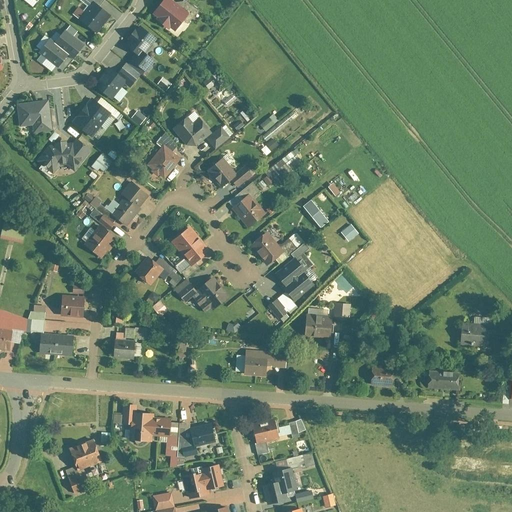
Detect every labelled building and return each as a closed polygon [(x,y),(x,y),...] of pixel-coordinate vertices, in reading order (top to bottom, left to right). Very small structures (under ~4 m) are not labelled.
[(112,15),(100,5),(105,0),(104,0),(84,0),(95,9),(83,23),(96,34),(112,15)] [(183,0),(180,0),(177,5),(169,0),(166,0),(154,17),(176,34),(189,17),(192,19),(198,11),(183,0)] [(127,43),(142,55),(157,37),(141,25),(127,43)] [(85,44),(67,30),(56,44),(70,54),(75,58),(85,44)] [(60,67),(70,54),(56,44),(49,39),(39,52),(60,67)] [(97,90),(113,100),(127,80),(111,70),(97,90)] [(136,79),(124,71),(121,76),(132,84),(136,79)] [(213,77),(203,84),(208,90),(217,83),(213,77)] [(232,97),(224,104),(227,108),(235,100),(232,97)] [(73,121),(93,137),(111,113),(92,98),(73,121)] [(17,105),(19,134),(50,132),(48,103),(17,105)] [(188,115),(174,129),(190,145),(197,145),(213,131),(201,116),(194,122),(188,115)] [(271,118),(262,127),(266,131),(275,122),(271,118)] [(221,130),(208,140),(217,150),(229,139),(221,130)] [(74,145),(72,145),(72,139),(60,137),(55,133),(49,141),(54,145),(38,163),(45,168),(45,172),(49,172),(54,175),(60,167),(68,166),(76,173),(92,153),(77,141),(74,145)] [(268,146),(272,151),(278,145),(273,141),(268,146)] [(147,169),(164,182),(182,160),(165,146),(147,169)] [(102,156),(92,169),(102,177),(112,164),(102,156)] [(234,183),(239,189),(251,178),(244,170),(237,176),(222,160),(209,172),(226,191),(234,183)] [(271,173),(281,185),(292,174),(282,163),(271,173)] [(135,184),(118,205),(114,202),(107,210),(112,213),(111,214),(128,228),(152,198),(135,184)] [(253,184),(229,204),(249,227),(264,215),(250,200),(260,192),(253,184)] [(96,199),(90,206),(96,211),(102,203),(96,199)] [(312,200),(304,206),(321,227),(329,221),(312,200)] [(85,202),(79,209),(84,213),(90,206),(85,202)] [(103,216),(99,223),(109,231),(114,224),(103,216)] [(4,221),(1,241),(23,245),(27,225),(4,221)] [(351,223),(340,232),(349,242),(359,233),(351,223)] [(188,224),(169,242),(195,267),(213,249),(188,224)] [(91,230),(82,241),(87,245),(85,247),(103,261),(118,240),(101,227),(96,233),(91,230)] [(266,233),(250,247),(269,268),(285,254),(266,233)] [(295,234),(281,247),(289,256),(303,243),(295,234)] [(315,267),(305,256),(311,250),(305,244),(292,256),(296,259),(276,277),(287,291),(315,267)] [(137,275),(151,286),(163,270),(150,259),(137,275)] [(176,273),(164,262),(160,266),(172,277),(176,273)] [(53,263),(51,272),(56,274),(59,264),(53,263)] [(209,276),(192,295),(213,314),(230,295),(209,276)] [(287,293),(296,302),(316,286),(308,276),(287,293)] [(74,287),(74,295),(84,296),(85,288),(74,287)] [(285,294),(278,301),(288,311),(294,304),(285,294)] [(90,300),(64,300),(64,319),(90,319),(90,300)] [(276,302),(269,308),(279,320),(286,314),(276,302)] [(46,314),(46,303),(34,303),(35,314),(46,314)] [(355,303),(335,304),(336,327),(355,327),(355,303)] [(0,307),(0,326),(21,333),(26,315),(0,307)] [(28,317),(27,336),(42,337),(44,318),(28,317)] [(308,321),(308,340),(333,338),(332,320),(308,321)] [(236,323),(235,331),(247,333),(248,324),(236,323)] [(463,326),(464,344),(491,343),(490,325),(463,326)] [(127,326),(126,337),(146,338),(146,326),(127,326)] [(493,327),(493,341),(507,341),(507,327),(493,327)] [(0,332),(0,351),(12,354),(17,337),(0,332)] [(44,335),(44,356),(74,357),(75,336),(44,335)] [(182,336),(180,351),(188,352),(190,337),(182,336)] [(115,339),(115,360),(140,360),(139,339),(115,339)] [(271,354),(245,354),(245,375),(271,375),(271,354)] [(272,357),(273,370),(289,370),(289,356),(272,357)] [(372,368),(372,387),(396,387),(396,368),(372,368)] [(431,370),(430,389),(459,390),(460,372),(431,370)] [(122,425),(132,425),(132,442),(150,442),(150,438),(171,438),(171,418),(150,418),(150,413),(138,413),(138,404),(122,404),(122,425)] [(255,422),(258,446),(284,442),(281,419),(255,422)] [(175,422),(175,439),(192,439),(192,422),(175,422)] [(288,424),(290,439),(301,438),(299,423),(288,424)] [(194,425),(195,446),(218,445),(217,424),(194,425)] [(71,448),(79,471),(104,463),(97,439),(71,448)] [(183,451),(184,461),(200,459),(199,450),(183,451)] [(292,457),(293,470),(314,468),(313,455),(292,457)] [(205,468),(209,490),(228,487),(224,465),(205,468)] [(263,486),(267,506),(287,502),(285,492),(296,490),(292,468),(276,471),(278,483),(263,486)] [(175,478),(178,500),(205,496),(202,473),(175,478)] [(74,480),(77,493),(92,489),(89,476),(74,480)] [(297,494),(299,502),(313,499),(311,491),(297,494)] [(155,495),(156,510),(174,508),(173,494),(155,495)]
